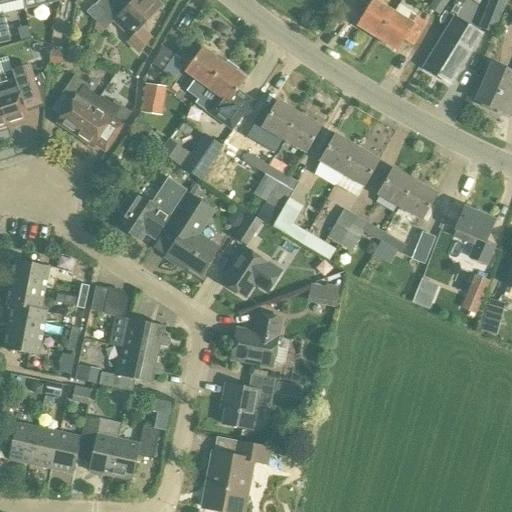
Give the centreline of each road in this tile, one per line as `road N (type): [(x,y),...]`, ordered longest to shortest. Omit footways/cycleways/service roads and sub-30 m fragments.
road 1 (residential): [(161,511),(202,323),(75,238),(61,216),(0,206)]
road 2 (unclassified): [(511,165),(370,95),(233,0)]
road 3 (residential): [(0,507),(149,511)]
